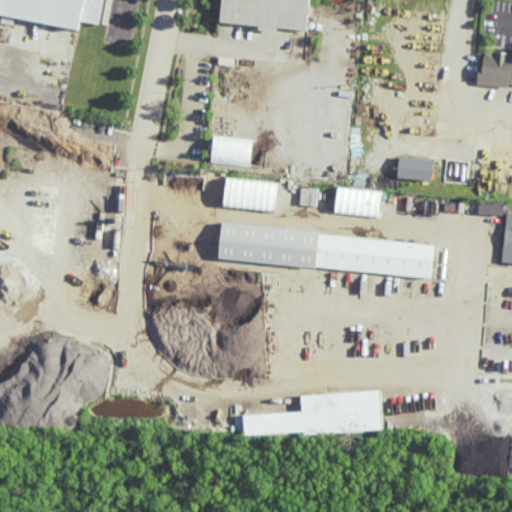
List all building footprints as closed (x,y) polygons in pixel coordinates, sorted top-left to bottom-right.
[(105,0),(101,24),(80,20),(78,29),(14,16),(13,24),(3,23),(5,13),(0,12),(0,0),(105,0)] [(309,0),(306,30),(278,27),(278,31),(259,29),(259,25),(220,21),(222,0),(309,0)] [(507,55),(511,55),(511,85),(508,85),(508,88),(477,85),(479,62),(482,63),(483,53),(495,55),(495,51),(508,53),(507,55)] [(117,142),(115,142),(115,144),(111,143),(111,141),(83,135),(83,137),(79,136),(79,134),(74,133),(76,123),(119,133),(117,142)] [(252,139),(214,136),(211,163),(250,167),(252,139)] [(431,180),(398,177),(400,156),(433,159),(431,180)] [(225,207),(275,211),(276,182),(227,179),(225,207)] [(317,207),(305,206),(306,188),(318,189),(317,207)] [(380,190),(337,188),(335,214),(379,216),(380,190)] [(503,215),(503,203),(479,202),(478,214),(503,215)] [(435,246),(431,278),(213,256),(216,224),(435,246)] [(511,263),(511,248),(503,247),(505,225),(511,225),(511,263)]
